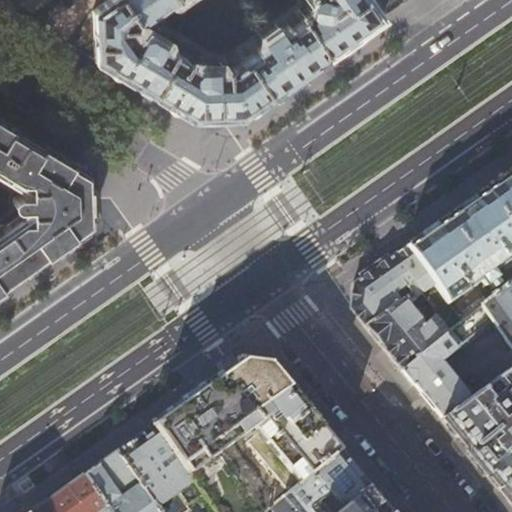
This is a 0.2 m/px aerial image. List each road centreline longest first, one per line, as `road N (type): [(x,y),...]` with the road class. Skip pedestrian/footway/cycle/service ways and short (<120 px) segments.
road 1 (primary): [(511,0),(213,210)]
road 2 (primary): [(0,459),(260,276)]
road 3 (residential): [(457,511),(260,276)]
road 4 (primary): [(260,276),(511,103)]
road 5 (primary): [(213,210),(0,360)]
road 6 (residential): [(213,210),(171,170),(0,69)]
